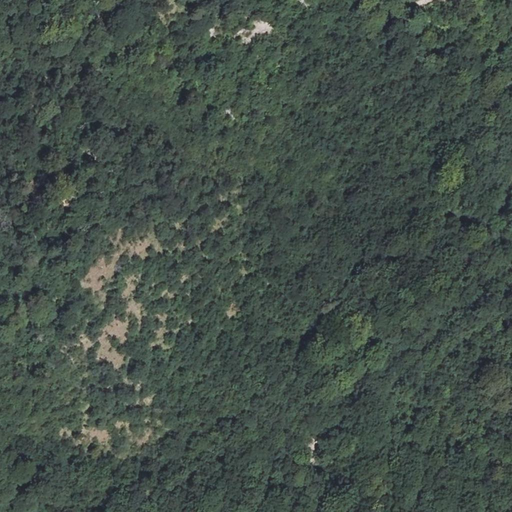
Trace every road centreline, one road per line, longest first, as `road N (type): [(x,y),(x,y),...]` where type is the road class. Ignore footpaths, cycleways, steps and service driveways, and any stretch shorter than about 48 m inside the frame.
road 1 (track): [(326,324),(343,291),(444,180),(511,21)]
road 2 (track): [(102,511),(228,419),(326,324)]
